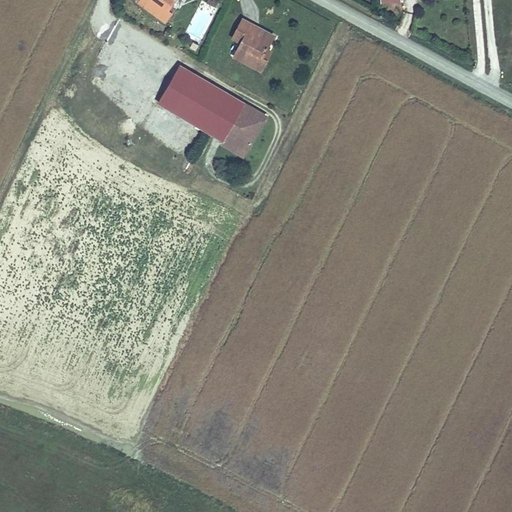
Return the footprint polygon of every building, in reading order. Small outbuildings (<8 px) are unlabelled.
[(147,7),(137,0),(136,0),(135,1),(146,9),(147,7)] [(137,0),(147,7),(146,9),(139,19),(168,38),(173,30),(167,26),(171,21),(181,6),(171,0),(137,0)] [(378,3),(379,14),(399,12),(398,2),(378,3)] [(177,24),(171,21),(167,26),(173,30),(177,24)] [(251,39),(253,35),(244,31),(235,52),(244,56),(236,70),(264,83),(270,71),(265,69),(275,46),(264,41),(262,44),(251,39)] [(251,39),(262,44),(264,41),(253,35),(251,39)] [(243,114),(176,78),(156,116),(224,152),(228,146),(249,157),(264,129),(260,127),(242,117),(243,114)] [(243,114),(242,117),(260,127),(262,124),(243,114)] [(249,157),(228,146),(224,152),(222,156),(244,167),(249,157)]
